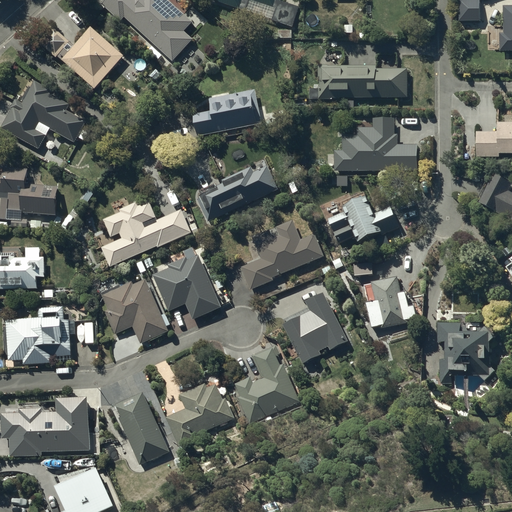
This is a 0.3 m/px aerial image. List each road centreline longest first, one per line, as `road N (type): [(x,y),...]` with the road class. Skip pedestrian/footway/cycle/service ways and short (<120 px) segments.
road 1 (residential): [(240,321),(88,380),(0,385)]
road 2 (residential): [(446,215),(444,0)]
